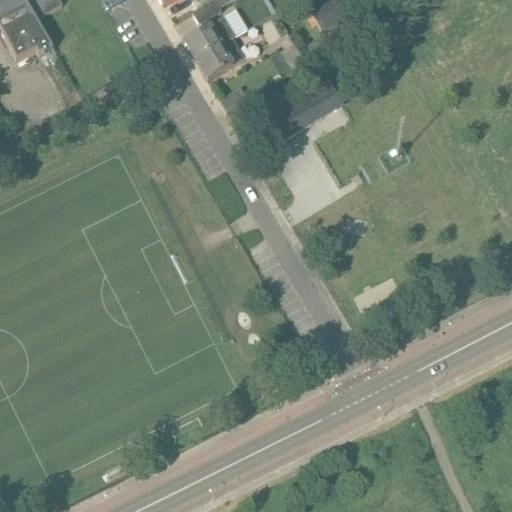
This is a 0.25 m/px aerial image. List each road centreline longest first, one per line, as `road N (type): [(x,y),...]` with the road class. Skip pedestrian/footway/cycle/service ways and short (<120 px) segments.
road 1 (unclassified): [(367,397),(133,0)]
road 2 (tertiary): [(137,511),(367,397)]
road 3 (tertiary): [(367,397),(511,323)]
